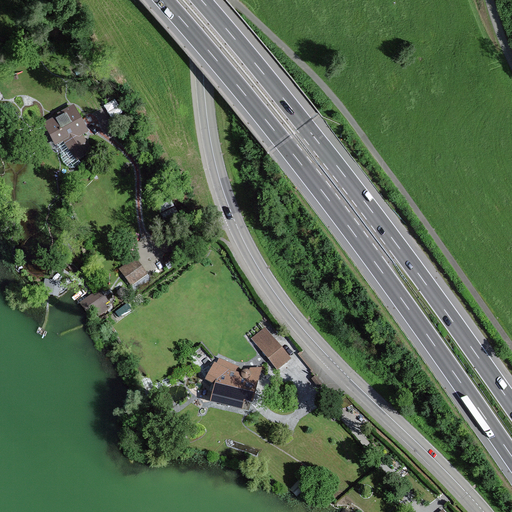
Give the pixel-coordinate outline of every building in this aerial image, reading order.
[(87,135),(70,110),(41,129),(54,149),(63,143),(79,169),(94,159),(81,139),(87,135)] [(149,281),(134,260),(118,271),(133,292),(149,281)] [(99,302),(93,311),(102,317),(108,308),(99,302)] [(288,361),(264,332),(251,342),(275,371),(288,361)] [(240,372),(219,362),(202,380),(211,386),(206,403),(236,411),(236,403),(249,405),(259,369),(240,372)]
